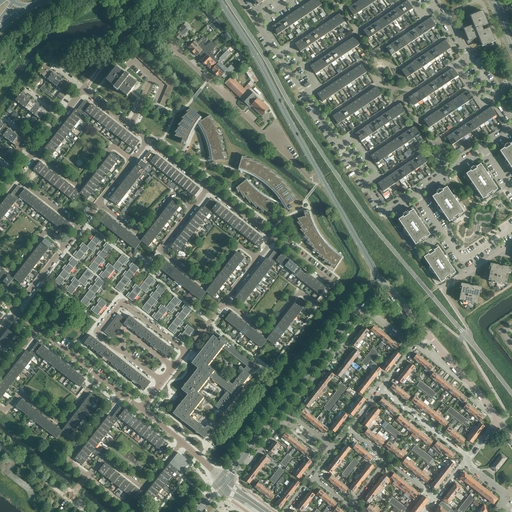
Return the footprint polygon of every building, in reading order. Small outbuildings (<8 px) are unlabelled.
[(317,8),(312,0),(308,3),(313,11),(317,8)] [(366,8),(360,0),(356,3),(362,11),(366,8)] [(413,9),(407,1),(403,4),(409,12),(413,9)] [(313,11),(308,3),(304,5),(310,13),(313,11)] [(362,11),(356,3),(352,5),(358,13),(362,11)] [(409,12),(403,4),(399,6),(405,14),(409,12)] [(310,13),(304,5),(300,8),(306,16),(310,13)] [(358,13),(352,5),(346,9),(348,12),(350,11),(354,16),(358,13)] [(405,14),(399,6),(395,9),(401,17),(405,14)] [(306,16),(300,8),(296,11),(302,19),(306,16)] [(401,17),(395,9),(391,12),(397,20),(401,17)] [(302,19),(296,11),(292,13),(298,21),(302,19)] [(494,40),(489,28),(487,24),(488,24),(484,15),(482,11),(470,16),(473,25),(467,27),(467,28),(463,29),(468,41),(472,39),(472,40),(478,37),(482,45),(485,44),(485,45),(491,43),(491,42),(494,40)] [(397,20),(391,12),(387,14),(393,22),(397,20)] [(298,21),(292,13),(288,16),(294,24),(298,21)] [(344,22),(341,17),(343,16),(341,13),(335,17),(340,25),(344,22)] [(393,22),(387,14),(383,17),(389,25),(393,22)] [(294,24),(288,16),(284,19),(290,27),(294,24)] [(340,25),(335,17),(331,20),(336,28),(340,25)] [(389,25),(383,17),(379,20),(385,28),(389,25)] [(438,25),(434,20),(432,17),(426,21),(431,29),(438,25)] [(214,30),(221,24),(217,18),(215,20),(209,25),(214,30)] [(290,27),(284,19),(280,21),(286,29),(290,27)] [(336,28),(331,20),(327,22),(332,30),(336,28)] [(385,28),(379,20),(375,22),(381,30),(385,28)] [(286,29),(280,21),(276,24),(282,32),(286,29)] [(431,29),(426,21),(422,23),(427,31),(431,29)] [(332,30),(327,22),(323,25),(328,33),(332,30)] [(381,30),(375,22),(371,25),(377,33),(381,30)] [(427,31),(422,23),(418,26),(423,34),(427,31)] [(282,32),(276,24),(270,28),(272,31),(274,30),(278,35),(282,32)] [(328,33),(323,25),(319,28),(324,36),(328,33)] [(377,33),(371,25),(367,28),(373,36),(377,33)] [(179,40),(189,30),(186,28),(183,26),(174,35),(179,40)] [(423,34),(418,26),(414,29),(419,37),(423,34)] [(324,36),(319,28),(315,31),(320,38),(324,36)] [(373,36),(367,28),(361,32),(363,35),(365,33),(369,38),(373,36)] [(419,37),(414,29),(410,32),(416,39),(419,37)] [(320,38),(315,31),(311,33),(316,41),(320,38)] [(416,39),(410,32),(406,34),(412,42),(416,39)] [(316,41),(311,33),(307,36),(312,44),(316,41)] [(412,42),(406,34),(402,37),(408,45),(412,42)] [(359,45),(356,40),(358,38),(356,35),(350,40),(355,47),(359,45)] [(312,44),(307,36),(303,39),(308,46),(312,44)] [(408,45),(402,37),(398,40),(404,47),(408,45)] [(192,52),(203,41),(201,39),(196,44),(194,42),(188,48),(192,52)] [(308,46),(303,39),(299,41),(304,49),(308,46)] [(451,48),(447,43),(449,42),(447,39),(441,43),(447,51),(451,48)] [(355,47),(350,40),(346,42),(351,50),(355,47)] [(404,47),(398,40),(394,42),(400,50),(404,47)] [(202,50),(200,48),(205,43),(203,41),(192,52),(197,56),(202,50)] [(304,49),(299,41),(295,44),(300,52),(304,49)] [(351,50),(346,42),(342,45),(347,53),(351,50)] [(400,50),(394,42),(390,45),(396,53),(400,50)] [(447,51),(441,43),(437,46),(443,54),(447,51)] [(203,58),(214,47),(210,44),(200,54),(203,58)] [(347,53),(342,45),(338,48),(343,55),(347,53)] [(396,53),(390,45),(386,48),(391,56),(396,53)] [(443,54),(437,46),(433,49),(439,56),(443,54)] [(343,55),(338,48),(334,50),(339,58),(343,55)] [(439,56),(433,49),(429,51),(435,59),(439,56)] [(339,58),(334,50),(330,53),(335,61),(339,58)] [(435,59),(429,51),(425,54),(431,62),(435,59)] [(244,88),(232,77),(225,84),(240,98),(240,97),(241,98),(249,90),(258,81),(246,60),(245,60),(240,52),(236,55),(233,56),(235,59),(237,58),(251,81),(244,88)] [(335,61),(330,53),(326,56),(331,64),(335,61)] [(206,65),(212,59),(209,57),(211,56),(209,54),(202,61),(203,62),(203,63),(204,65),(205,64),(206,65)] [(431,62),(425,54),(421,57),(427,65),(431,62)] [(331,64),(326,56),(322,58),(327,66),(331,64)] [(427,65),(421,57),(417,59),(423,67),(427,65)] [(327,66),(322,58),(318,61),(324,69),(327,66)] [(210,69),(216,63),(212,59),(206,65),(210,69)] [(423,67),(417,59),(413,62),(419,70),(423,67)] [(324,69),(318,61),(314,64),(320,72),(324,69)] [(419,70),(413,62),(409,65),(415,73),(419,70)] [(49,68),(45,65),(47,64),(45,63),(44,64),(38,72),(40,74),(41,75),(41,74),(43,75),(49,68)] [(216,74),(221,69),(223,67),(221,65),(220,67),(217,64),(211,70),(216,74)] [(320,72),(314,64),(310,66),(315,74),(320,72)] [(367,72),(361,64),(357,67),(363,75),(367,72)] [(415,73),(409,65),(405,67),(411,75),(415,73)] [(47,79),(53,72),(53,71),(50,69),(51,68),(50,66),(49,68),(43,75),(45,77),(45,78),(46,78),(47,79)] [(230,74),(228,72),(230,71),(224,66),(223,67),(221,69),(216,74),(220,79),(221,77),(224,80),(230,74)] [(137,83),(135,81),(129,77),(130,76),(125,73),(125,74),(116,67),(106,80),(113,85),(113,86),(114,87),(114,88),(118,91),(119,90),(127,96),(137,83)] [(363,75),(357,67),(353,70),(359,78),(363,75)] [(411,75),(405,67),(401,70),(407,78),(411,75)] [(458,76),(453,68),(449,71),(454,79),(458,76)] [(52,83),(58,75),(55,73),(56,71),(54,70),(53,71),(53,72),(47,79),(50,81),(49,81),(50,82),(51,82),(52,83)] [(359,78),(353,70),(349,72),(355,80),(359,78)] [(454,79),(449,71),(445,73),(450,81),(454,79)] [(355,80),(349,72),(345,75),(351,83),(355,80)] [(450,81),(445,73),(441,76),(446,84),(450,81)] [(57,87),(63,79),(60,76),(61,75),(59,74),(58,75),(52,83),(54,85),(55,86),(55,85),(57,87)] [(351,83),(345,75),(341,78),(347,86),(351,83)] [(446,84),(441,76),(437,79),(442,87),(446,84)] [(65,87),(68,83),(65,80),(66,79),(64,77),(63,79),(57,87),(59,88),(59,89),(60,89),(62,90),(63,89),(65,87)] [(347,86),(341,78),(337,81),(343,88),(347,86)] [(442,87),(437,79),(433,82),(438,89),(442,87)] [(343,88),(337,81),(333,83),(339,91),(343,88)] [(438,89),(433,82),(429,84),(434,92),(438,89)] [(339,91),(333,83),(329,86),(335,94),(339,91)] [(434,92),(429,84),(425,87),(430,95),(434,92)] [(335,94),(329,86),(326,89),(331,97),(335,94)] [(382,95),(377,87),(372,89),(378,97),(382,95)] [(430,95),(425,87),(421,90),(426,97),(430,95)] [(331,97),(326,89),(322,91),(327,99),(331,97)] [(378,97),(372,89),(368,92),(374,100),(378,97)] [(269,109),(249,90),(241,98),(241,99),(250,108),(251,106),(262,116),(269,109)] [(426,97),(421,90),(417,92),(422,100),(426,97)] [(473,98),(468,90),(464,93),(469,101),(473,98)] [(21,104),(27,96),(26,96),(23,94),(25,92),(23,91),(22,92),(16,100),(18,102),(19,103),(21,104)] [(327,99),(322,91),(315,95),(317,98),(319,97),(323,102),(327,99)] [(374,100),(368,92),(364,95),(370,103),(374,100)] [(422,100),(417,92),(413,95),(418,103),(422,100)] [(469,101),(464,93),(460,96),(465,104),(469,101)] [(25,108),(31,100),(28,97),(29,96),(28,95),(26,96),(27,96),(21,104),(23,106),(23,107),(24,106),(25,108)] [(370,103),(364,95),(360,98),(366,105),(370,103)] [(418,103),(413,95),(407,99),(409,102),(411,101),(414,106),(418,103)] [(465,104),(460,96),(456,99),(461,106),(465,104)] [(30,111),(36,104),(36,103),(33,101),(34,100),(32,98),(31,100),(25,108),(28,109),(27,110),(28,110),(30,111)] [(366,105),(360,98),(357,100),(362,108),(366,105)] [(461,106),(456,99),(452,101),(457,109),(461,106)] [(362,108),(357,100),(353,103),(358,111),(362,108)] [(457,109),(452,101),(448,104),(453,112),(457,109)] [(35,115),(41,107),(38,105),(39,103),(37,102),(36,103),(36,104),(30,111),(32,113),(32,114),(33,114),(35,115)] [(358,111),(353,103),(349,106),(354,113),(358,111)] [(405,112),(401,107),(403,106),(401,103),(395,107),(401,115),(405,112)] [(90,114),(95,107),(91,104),(90,105),(88,108),(87,110),(86,111),(90,114)] [(453,112),(448,104),(444,107),(449,114),(453,112)] [(40,119),(41,117),(42,115),(46,111),(42,109),(43,107),(42,106),(41,107),(35,115),(37,117),(38,118),(38,117),(40,119)] [(354,113),(349,106),(345,108),(350,116),(354,113)] [(496,115),(493,111),(495,109),(493,106),(486,110),(492,118),(496,115)] [(94,118),(99,110),(95,107),(90,114),(94,118)] [(401,115),(395,107),(391,109),(397,117),(401,115)] [(449,114),(444,107),(440,109),(445,117),(449,114)] [(350,116),(345,108),(341,111),(346,119),(350,116)] [(83,115),(78,111),(76,109),(73,113),(80,119),(83,115)] [(397,117),(391,109),(387,112),(393,120),(397,117)] [(445,117),(440,109),(436,112),(441,120),(445,117)] [(98,121),(103,113),(99,110),(94,118),(98,121)] [(191,130),(194,126),(195,124),(198,120),(199,119),(201,116),(200,116),(192,110),(186,115),(185,115),(187,116),(181,121),(181,122),(183,123),(178,128),(178,129),(180,130),(175,136),(183,139),(181,144),(185,145),(188,138),(189,136),(191,132),(191,130)] [(492,118),(486,110),(482,113),(488,121),(492,118)] [(346,119),(341,111),(337,114),(342,122),(346,119)] [(393,120),(387,112),(383,115),(389,123),(393,120)] [(441,120),(436,112),(432,115),(437,123),(441,120)] [(80,119),(73,113),(70,117),(77,123),(80,119)] [(102,124),(107,116),(103,113),(98,121),(102,124)] [(488,121),(482,113),(478,116),(484,124),(488,121)] [(342,122),(337,114),(330,118),(333,121),(334,119),(338,124),(342,122)] [(389,123),(383,115),(379,117),(385,125),(389,123)] [(437,123),(432,115),(428,117),(433,125),(437,123)] [(106,127),(111,120),(107,116),(102,124),(106,127)] [(484,124),(478,116),(475,118),(480,126),(484,124)] [(77,123),(70,117),(67,121),(74,127),(77,123)] [(222,144),(218,138),(220,137),(220,136),(216,130),(218,130),(217,129),(212,124),(214,122),(208,117),(201,121),(199,123),(200,125),(201,127),(204,131),(205,132),(207,137),(207,139),(209,143),(209,145),(210,150),(211,152),(211,157),(212,158),(212,161),(225,160),(222,153),(224,152),(220,145),(223,144),(222,144)] [(385,125),(379,117),(375,120),(381,128),(385,125)] [(433,125),(428,117),(422,121),(424,124),(426,123),(429,128),(433,125)] [(480,126),(475,118),(471,121),(476,129),(480,126)] [(109,130),(115,123),(111,120),(106,127),(109,130)] [(381,128),(375,120),(371,123),(377,131),(381,128)] [(74,127),(67,121),(63,125),(71,131),(74,127)] [(476,129),(471,121),(467,124),(472,132),(476,129)] [(3,136),(9,128),(6,126),(7,124),(5,123),(4,124),(0,130),(0,133),(1,134),(1,135),(2,135),(3,136)] [(113,133),(119,126),(115,123),(109,130),(113,133)] [(377,131),(371,123),(367,125),(373,133),(374,135),(378,133),(377,131)] [(472,132),(467,124),(463,126),(468,134),(472,132)] [(71,131),(63,125),(60,129),(68,135),(71,131)] [(373,133),(367,125),(363,128),(369,136),(373,133)] [(420,134),(416,129),(418,128),(416,125),(410,129),(416,137),(420,134)] [(117,136),(123,129),(119,126),(113,133),(117,136)] [(468,134),(463,126),(459,129),(464,137),(468,134)] [(8,140),(14,132),(11,129),(12,128),(10,127),(9,128),(3,136),(6,138),(5,138),(6,139),(6,138),(8,140)] [(369,136),(363,128),(359,131),(365,139),(369,136)] [(68,135),(60,129),(57,133),(65,139),(68,135)] [(121,139),(127,132),(123,129),(117,136),(121,139)] [(416,137),(410,129),(406,132),(412,140),(416,137)] [(464,137),(459,129),(455,132),(460,140),(464,137)] [(13,143),(19,136),(18,136),(15,133),(17,132),(15,130),(14,132),(8,140),(10,142),(11,143),(11,142),(13,143)] [(365,139),(359,131),(355,134),(361,142),(365,139)] [(125,142),(131,135),(127,132),(121,139),(125,142)] [(412,140),(406,132),(402,134),(408,142),(412,140)] [(460,140),(455,132),(451,134),(456,142),(458,144),(461,142),(460,140)] [(65,139),(57,133),(54,137),(61,143),(65,139)] [(17,147),(18,146),(20,143),(23,139),(20,137),(21,135),(20,134),(18,136),(19,136),(13,143),(15,145),(15,146),(16,146),(17,147)] [(408,142),(402,134),(398,137),(404,145),(408,142)] [(456,142),(451,134),(447,137),(452,145),(456,142)] [(129,145),(135,138),(131,135),(125,142),(129,145)] [(61,143),(54,137),(51,141),(58,147),(61,143)] [(404,145),(398,137),(394,140),(400,148),(404,145)] [(133,149),(139,141),(135,138),(129,145),(133,149)] [(400,148),(394,140),(390,142),(396,150),(400,148)] [(58,147),(51,141),(48,145),(55,151),(58,147)] [(396,150),(390,142),(386,145),(392,153),(396,150)] [(511,160),(511,142),(508,145),(507,143),(504,145),(506,147),(500,151),(508,164),(511,160)] [(55,151),(48,145),(45,149),(52,155),(55,151)] [(392,153),(386,145),(382,148),(388,156),(392,153)] [(14,155),(2,148),(0,152),(12,158),(14,155)] [(388,156),(382,148),(378,151),(384,158),(388,156)] [(384,158),(378,151),(375,153),(380,161),(384,158)] [(119,159),(111,153),(108,157),(115,163),(119,159)] [(380,161),(375,153),(370,156),(376,164),(380,161)] [(427,162),(422,154),(418,157),(423,165),(427,162)] [(155,165),(160,158),(156,155),(155,156),(153,158),(152,161),(151,162),(155,165)] [(115,163),(108,157),(105,161),(112,167),(115,163)] [(423,165),(418,157),(414,159),(419,167),(423,165)] [(159,168),(164,161),(160,158),(155,165),(159,168)] [(296,199),(291,194),(293,192),(292,192),(286,188),(288,186),(281,182),(283,180),(282,180),(275,176),(277,175),(276,174),(276,175),(269,172),(271,170),(270,170),(263,167),(264,166),(264,165),(256,164),(257,162),(249,161),(250,159),(249,159),(241,158),(238,169),(242,170),(248,172),(254,175),(260,178),(265,182),(271,187),(275,192),(279,196),(280,198),(283,202),(284,203),(288,210),(292,208),(289,203),(297,199),(296,199)] [(419,167),(414,159),(410,162),(415,170),(419,167)] [(148,166),(142,161),(141,160),(138,164),(145,170),(148,166)] [(39,173),(45,166),(44,166),(42,164),(42,163),(40,161),(40,162),(39,162),(34,169),(39,173)] [(112,167),(105,161),(102,165),(109,171),(112,167)] [(162,171),(168,164),(164,161),(159,168),(162,171)] [(415,170),(410,162),(406,165),(411,173),(415,170)] [(145,170),(138,164),(134,168),(142,174),(145,170)] [(166,175),(172,167),(168,164),(162,171),(166,175)] [(489,176),(487,174),(480,164),(474,168),(473,166),(471,168),(472,170),(466,174),(474,186),(489,176)] [(50,170),(49,170),(46,168),(47,167),(45,165),(44,166),(45,166),(39,173),(44,177),(50,170)] [(109,171),(102,165),(99,169),(106,175),(109,171)] [(411,173),(406,165),(402,167),(407,175),(411,173)] [(170,178),(176,170),(172,167),(166,175),(170,178)] [(407,175),(402,167),(398,170),(403,178),(407,175)] [(142,174),(134,168),(131,172),(139,178),(142,174)] [(49,181),(55,174),(54,174),(51,172),(52,171),(50,169),(49,170),(50,170),(44,177),(49,181)] [(106,175),(99,169),(96,173),(103,179),(106,175)] [(174,181),(180,173),(176,170),(170,178),(174,181)] [(403,178),(398,170),(394,173),(399,181),(403,178)] [(139,178),(131,172),(128,176),(136,182),(139,178)] [(60,178),(59,178),(56,176),(57,175),(55,173),(54,174),(55,174),(49,181),(54,185),(60,178)] [(103,179),(96,173),(93,177),(100,183),(103,179)] [(178,184),(184,176),(180,173),(174,181),(178,184)] [(399,181),(394,173),(390,175),(395,183),(399,181)] [(395,183),(390,175),(386,178),(391,186),(395,183)] [(136,182),(128,176),(125,180),(133,186),(136,182)] [(182,187),(188,180),(184,176),(178,184),(182,187)] [(498,189),(491,179),(489,176),(474,186),(483,199),(489,195),(490,197),(493,195),(492,193),(498,189)] [(59,189),(65,182),(64,182),(61,180),(62,179),(60,177),(59,178),(60,178),(54,185),(59,189)] [(100,183),(93,177),(90,181),(97,187),(100,183)] [(391,186),(386,178),(382,181),(387,189),(391,186)] [(133,186),(125,180),(122,184),(129,189),(133,186)] [(186,190),(192,183),(188,180),(182,187),(186,190)] [(269,199),(263,195),(259,192),(258,191),(254,188),(252,187),(249,183),(248,182),(246,180),(238,187),(241,194),(241,195),(243,193),(247,199),(247,200),(249,198),(253,204),(253,205),(255,203),(260,209),(261,207),(267,212),(267,213),(272,201),(273,201),(269,199)] [(70,186),(69,186),(66,184),(67,183),(65,181),(64,182),(65,182),(59,189),(64,193),(70,186)] [(97,187),(90,181),(87,185),(94,191),(97,187)] [(387,189),(382,181),(376,185),(378,188),(380,187),(383,191),(387,189)] [(190,193),(196,186),(192,183),(186,190),(190,193)] [(129,189),(122,184),(119,188),(126,193),(129,189)] [(69,197),(75,190),(74,190),(71,188),(72,187),(70,185),(69,186),(70,186),(64,193),(69,197)] [(94,191),(87,185),(83,189),(91,195),(94,191)] [(194,196),(200,189),(196,186),(190,193),(194,196)] [(455,199),(452,195),(447,187),(441,191),(439,189),(437,191),(438,192),(432,197),(440,209),(455,199)] [(126,193),(119,188),(116,192),(123,197),(126,193)] [(23,199),(29,192),(25,189),(24,190),(22,193),(20,195),(19,196),(23,199)] [(74,201),(81,193),(88,199),(91,195),(83,189),(79,194),(76,192),(77,191),(75,189),(74,190),(75,190),(69,197),(74,201)] [(27,203),(33,195),(29,192),(23,199),(27,203)] [(123,197),(116,192),(113,196),(120,201),(123,197)] [(16,200),(11,196),(9,194),(6,198),(14,204),(17,200),(16,200)] [(31,206),(37,198),(33,195),(27,203),(31,206)] [(120,201),(113,196),(110,200),(117,205),(120,201)] [(14,204),(6,198),(3,202),(10,208),(14,204)] [(35,209),(41,201),(37,198),(31,206),(35,209)] [(464,212),(458,203),(455,199),(440,209),(449,222),(455,218),(456,220),(459,218),(458,216),(464,212)] [(39,212),(45,205),(41,201),(35,209),(39,212)] [(180,207),(172,201),(169,205),(176,211),(180,207)] [(10,208),(3,202),(0,206),(7,212),(10,208)] [(216,213),(221,206),(217,202),(216,204),(214,206),(212,208),(211,210),(216,213)] [(43,215),(49,208),(45,205),(39,212),(43,215)] [(176,211),(169,205),(166,209),(173,215),(176,211)] [(219,216),(225,209),(221,206),(216,213),(219,216)] [(47,218),(53,211),(49,208),(43,215),(47,218)] [(209,213),(203,209),(202,208),(198,212),(206,217),(209,213)] [(173,215),(166,209),(163,213),(170,219),(173,215)] [(223,219),(229,212),(225,209),(219,216),(223,219)] [(421,222),(419,219),(413,209),(407,214),(406,212),(403,214),(404,215),(398,219),(407,232),(421,222)] [(323,241),(320,237),(319,235),(317,231),(316,230),(313,225),(313,224),(311,219),(310,217),(308,210),(303,211),(305,216),(297,219),(302,225),(300,226),(305,232),(303,233),(303,234),(309,239),(307,240),(313,245),(311,247),(312,247),(318,251),(316,253),(317,253),(323,257),(322,258),(322,259),(329,262),(328,264),(336,266),(342,258),(339,256),(338,255),(334,252),(333,251),(329,247),(328,246),(324,242),(323,241)] [(51,221),(56,214),(53,211),(47,218),(51,221)] [(206,217),(198,212),(195,216),(203,221),(206,217)] [(227,222),(233,215),(229,212),(223,219),(227,222)] [(111,218),(110,218),(107,216),(108,215),(106,213),(105,214),(100,221),(105,225),(111,218)] [(170,219),(163,213),(160,217),(167,223),(170,219)] [(55,224),(60,217),(56,214),(51,221),(55,224)] [(231,225),(237,218),(233,215),(227,222),(231,225)] [(203,221),(195,216),(192,220),(200,225),(203,221)] [(59,227),(64,220),(60,217),(55,224),(59,227)] [(110,229),(115,222),(112,220),(113,218),(111,217),(110,218),(111,218),(105,225),(110,229)] [(167,223),(160,217),(157,221),(164,227),(167,223)] [(235,228),(241,221),(237,218),(231,225),(235,228)] [(63,230),(68,223),(64,220),(59,227),(63,230)] [(200,225),(192,220),(189,224),(196,229),(200,225)] [(115,233),(120,226),(117,223),(118,222),(116,221),(115,222),(110,229),(115,233)] [(164,227),(157,221),(154,225),(161,231),(164,227)] [(239,231),(245,224),(241,221),(235,228),(239,231)] [(430,235),(423,225),(421,222),(407,232),(415,245),(421,241),(422,242),(425,241),(424,239),(430,235)] [(67,234),(72,226),(68,223),(63,230),(67,234)] [(196,229),(189,224),(186,227),(193,233),(196,229)] [(243,234),(249,227),(245,224),(239,231),(243,234)] [(125,230),(122,227),(123,226),(121,225),(120,226),(115,233),(120,237),(125,230)] [(161,231),(154,225),(151,229),(158,234),(161,231)] [(193,233),(186,227),(183,231),(190,237),(193,233)] [(247,238),(253,230),(249,227),(243,234),(247,238)] [(130,234),(127,231),(128,230),(126,229),(125,230),(120,237),(125,241),(130,234)] [(158,234),(151,229),(147,233),(155,238),(158,234)] [(251,241),(257,233),(253,230),(247,238),(251,241)] [(190,237),(183,231),(180,235),(187,241),(190,237)] [(135,238),(132,235),(133,234),(131,233),(130,234),(125,241),(130,245),(135,238)] [(155,238),(147,233),(144,237),(152,242),(155,238)] [(255,244),(261,236),(257,233),(251,241),(255,244)] [(103,240),(96,235),(91,241),(97,245),(99,243),(100,244),(103,240)] [(187,241),(180,235),(177,239),(184,245),(187,241)] [(259,247),(265,240),(261,236),(255,244),(259,247)] [(135,249),(141,241),(148,246),(152,242),(144,237),(140,242),(137,239),(138,238),(136,237),(135,238),(130,245),(135,249)] [(52,244),(45,238),(42,242),(49,248),(52,244)] [(184,245),(177,239),(174,243),(181,249),(184,245)] [(95,247),(97,245),(91,241),(87,246),(89,248),(94,252),(97,248),(95,247)] [(49,248),(42,242),(39,246),(46,252),(49,248)] [(85,254),(89,248),(87,246),(82,243),(80,246),(81,248),(79,250),(85,254)] [(108,254),(113,248),(106,243),(103,246),(105,247),(103,250),(108,254)] [(181,249),(174,243),(171,247),(178,253),(181,249)] [(46,252),(39,246),(35,250),(43,256),(46,252)] [(447,260),(445,257),(438,247),(432,251),(431,249),(428,251),(430,253),(424,257),(432,270),(447,260)] [(43,256),(35,250),(32,254),(40,260),(43,256)] [(80,260),(85,254),(79,250),(78,252),(76,251),(73,255),(80,260)] [(104,260),(104,259),(108,254),(103,250),(101,252),(100,251),(97,254),(98,255),(104,260)] [(244,257),(237,252),(234,256),(241,262),(244,257)] [(280,264),(286,256),(282,253),(281,254),(279,257),(277,259),(276,260),(280,264)] [(40,260),(32,254),(29,258),(34,262),(36,264),(40,260)] [(105,261),(104,259),(104,260),(98,255),(94,261),(99,265),(101,263),(102,264),(105,261)] [(129,260),(122,255),(117,261),(123,265),(125,263),(126,264),(129,260)] [(241,262),(234,256),(231,260),(238,265),(241,262)] [(284,267),(290,259),(286,256),(280,264),(284,267)] [(74,268),(78,262),(72,257),(69,260),(70,262),(69,264),(74,268)] [(36,264),(34,262),(29,258),(26,262),(33,268),(36,264)] [(274,264),(268,259),(266,258),(263,262),(271,268),(274,264)] [(288,270),(294,262),(290,259),(284,267),(288,270)] [(170,265),(167,262),(168,261),(166,260),(165,261),(160,268),(165,272),(170,265)] [(238,265),(231,260),(228,264),(235,269),(238,265)] [(455,272),(449,263),(447,260),(432,270),(441,282),(447,278),(448,280),(451,278),(449,276),(455,272)] [(97,268),(99,265),(94,261),(89,267),(96,273),(99,269),(97,268)] [(121,267),(123,265),(117,261),(113,267),(115,269),(120,272),(122,269),(121,267)] [(33,268),(26,262),(23,266),(30,272),(33,268)] [(271,268),(263,262),(260,266),(268,272),(271,268)] [(292,273),(298,266),(294,262),(288,270),(292,273)] [(111,274),(115,269),(113,267),(108,263),(106,267),(107,268),(105,270),(111,274)] [(134,274),(139,268),(132,263),(129,266),(131,268),(129,270),(134,274)] [(506,284),(509,272),(510,273),(511,267),(490,263),(489,269),(490,269),(488,280),(494,281),(494,282),(500,284),(500,282),(506,284)] [(69,274),(74,268),(69,264),(67,266),(65,265),(62,269),(64,270),(69,274)] [(170,276),(175,269),(172,266),(173,265),(171,264),(170,265),(165,272),(170,276)] [(235,269),(228,264),(225,268),(232,273),(235,269)] [(30,272),(23,266),(20,270),(27,276),(30,272)] [(268,272),(260,266),(257,270),(264,276),(268,272)] [(296,276),(302,269),(298,266),(292,273),(296,276)] [(175,280),(180,273),(177,270),(178,269),(176,268),(175,269),(170,276),(175,280)] [(232,273),(225,268),(222,272),(229,277),(232,273)] [(94,275),(88,269),(83,275),(88,279),(90,277),(92,278),(94,275)] [(300,279),(306,272),(302,269),(296,276),(300,279)] [(0,280),(2,282),(8,275),(5,273),(6,271),(4,270),(3,271),(0,275),(0,280)] [(27,276),(20,270),(17,274),(24,280),(27,276)] [(71,275),(69,274),(64,270),(59,275),(65,280),(66,277),(68,279),(71,275)] [(106,280),(110,275),(111,274),(105,270),(104,273),(102,271),(99,275),(106,280)] [(130,280),(134,274),(129,270),(127,272),(126,271),(123,275),(124,276),(130,280)] [(264,276),(257,270),(254,274),(261,280),(264,276)] [(185,277),(182,274),(183,273),(181,272),(180,273),(175,280),(180,284),(185,277)] [(229,277),(222,272),(218,276),(226,281),(229,277)] [(304,282),(310,275),(306,272),(300,279),(304,282)] [(8,286),(13,279),(10,276),(11,275),(9,274),(8,275),(2,282),(8,286)] [(24,280),(17,274),(14,278),(21,284),(24,280)] [(261,280),(254,274),(251,278),(258,284),(261,280)] [(63,282),(65,280),(59,275),(55,281),(62,287),(64,283),(63,282)] [(86,282),(88,279),(83,275),(78,281),(81,283),(85,286),(88,283),(86,282)] [(185,288),(190,281),(190,280),(187,278),(188,277),(186,275),(185,277),(180,284),(185,288)] [(308,285),(314,278),(310,275),(304,282),(308,285)] [(131,281),(130,280),(124,276),(120,282),(125,286),(127,284),(129,285),(131,281)] [(156,281),(149,276),(144,282),(149,286),(151,284),(153,285),(156,281)] [(226,281),(218,276),(215,279),(223,285),(226,281)] [(76,289),(81,283),(78,281),(74,277),(71,281),(73,282),(71,284),(76,289)] [(100,288),(104,282),(98,277),(95,281),(96,282),(94,284),(100,288)] [(258,284),(251,278),(248,282),(255,288),(258,284)] [(312,288),(318,281),(314,278),(308,285),(312,288)] [(195,284),(192,282),(193,281),(191,279),(190,280),(190,281),(185,288),(190,292),(195,284)] [(223,285),(215,279),(212,283),(220,289),(223,285)] [(316,291),(321,284),(318,281),(312,288),(316,291)] [(123,288),(125,286),(120,282),(115,288),(122,293),(125,289),(123,288)] [(148,288),(149,286),(144,282),(140,288),(142,290),(146,293),(149,290),(148,288)] [(255,288),(248,282),(245,286),(252,292),(255,288)] [(200,288),(197,286),(198,285),(196,283),(195,284),(190,292),(195,296),(200,288)] [(220,289),(212,283),(209,287),(217,293),(220,289)] [(477,303),(479,292),(481,292),(482,287),(461,283),(460,288),(461,289),(459,300),(465,301),(465,302),(471,303),(471,302),(477,303)] [(71,295),(76,289),(71,284),(69,287),(67,286),(65,289),(71,295)] [(95,294),(100,289),(100,288),(94,284),(93,287),(91,285),(88,289),(90,290),(95,294)] [(137,295),(142,290),(140,288),(135,284),(132,288),(134,289),(132,291),(137,295)] [(161,295),(166,289),(159,284),(156,287),(158,289),(156,291),(161,295)] [(320,295),(326,287),(321,284),(316,291),(320,295)] [(252,292),(245,286),(242,290),(249,296),(252,292)] [(200,300),(206,292),(202,290),(203,289),(201,287),(200,288),(195,296),(200,300)] [(217,293),(209,287),(206,291),(213,297),(217,293)] [(97,295),(96,295),(95,294),(90,290),(85,296),(91,300),(92,298),(94,299),(97,295)] [(249,296),(242,290),(239,294),(246,300),(249,296)] [(133,301),(137,296),(137,295),(132,291),(130,294),(129,292),(126,296),(133,301)] [(157,301),(161,295),(156,291),(154,293),(152,292),(150,296),(151,297),(156,301),(157,301)] [(246,300),(239,294),(235,298),(243,304),(246,300)] [(89,302),(91,300),(85,296),(81,302),(87,307),(90,303),(89,302)] [(182,302),(180,300),(175,296),(170,302),(175,306),(177,304),(179,305),(182,302)] [(158,302),(157,301),(156,301),(151,297),(147,303),(152,307),(154,304),(155,306),(158,302)] [(102,309),(107,303),(100,298),(97,301),(99,303),(97,305),(102,309)] [(305,305),(298,299),(295,303),(302,309),(305,305)] [(173,309),(175,306),(170,302),(166,308),(168,310),(172,313),(175,310),(173,309)] [(150,309),(152,307),(147,303),(142,308),(149,314),(152,310),(150,309)] [(302,309),(295,303),(292,307),(299,313),(302,309)] [(163,316),(168,310),(166,308),(161,304),(158,308),(160,309),(158,311),(163,316)] [(187,315),(192,310),(185,304),(182,308),(183,309),(182,311),(187,315)] [(98,315),(102,309),(97,305),(95,307),(94,306),(91,310),(98,315)] [(299,313),(292,307),(289,311),(296,317),(299,313)] [(159,322),(163,316),(158,311),(156,314),(155,313),(152,316),(159,322)] [(182,321),(187,316),(187,315),(182,311),(180,314),(178,312),(175,316),(177,317),(182,321)] [(236,316),(233,314),(234,313),(232,311),(231,312),(226,319),(231,323),(236,316)] [(296,317),(289,311),(286,315),(293,321),(296,317)] [(241,320),(238,318),(239,317),(237,315),(236,316),(231,323),(236,327),(241,320)] [(293,321),(286,315),(282,319),(290,325),(293,321)] [(145,327),(139,323),(130,316),(126,320),(124,324),(138,335),(145,327)] [(184,322),(182,321),(177,317),(172,323),(178,327),(180,325),(181,326),(184,322)] [(120,328),(123,324),(123,323),(122,322),(121,321),(119,320),(117,319),(116,318),(112,322),(116,325),(115,327),(118,330),(119,330),(120,328)] [(241,331),(246,324),(243,322),(244,321),(242,319),(241,320),(236,327),(241,331)] [(290,325),(282,319),(279,323),(287,329),(290,325)] [(118,330),(115,327),(116,325),(112,322),(111,324),(107,329),(109,330),(111,332),(113,333),(115,335),(115,334),(118,330)] [(176,329),(178,327),(172,323),(168,329),(175,334),(177,331),(176,329)] [(251,328),(248,326),(249,325),(247,323),(246,324),(241,331),(246,335),(251,328)] [(287,329),(279,323),(276,327),(284,333),(287,329)] [(189,336),(194,330),(187,325),(184,328),(186,330),(184,332),(189,336)] [(374,334),(378,329),(374,325),(370,331),(374,334)] [(160,339),(154,334),(145,327),(138,335),(154,347),(160,339)] [(251,339),(256,332),(253,330),(254,329),(252,327),(251,328),(246,335),(251,339)] [(284,333),(276,327),(273,331),(280,337),(284,333)] [(366,335),(369,331),(364,327),(361,331),(366,335)] [(379,337),(383,332),(378,329),(374,334),(379,337)] [(15,335),(8,330),(5,334),(12,339),(15,335)] [(261,336),(258,334),(259,332),(257,331),(256,332),(251,339),(256,343),(261,336)] [(280,337),(273,331),(270,335),(277,341),(280,337)] [(362,339),(366,335),(361,331),(357,335),(362,339)] [(207,426),(205,428),(190,415),(204,397),(197,392),(209,377),(227,391),(215,406),(224,413),(260,367),(216,332),(197,356),(195,355),(192,359),(193,361),(191,363),(198,368),(181,389),(185,392),(188,394),(173,413),(205,438),(210,431),(209,431),(211,429),(207,426)] [(185,342),(189,336),(184,332),(182,334),(181,333),(178,337),(185,342)] [(383,340),(387,335),(383,332),(379,337),(383,340)] [(12,339),(5,334),(2,338),(9,343),(12,339)] [(106,347),(91,335),(84,343),(85,343),(84,344),(87,346),(88,346),(90,348),(96,352),(96,353),(99,355),(106,347)] [(261,347),(266,340),(263,337),(264,336),(262,335),(261,336),(256,343),(261,347)] [(277,341),(270,335),(267,339),(274,345),(277,341)] [(359,343),(362,339),(357,335),(354,339),(359,343)] [(387,343),(391,338),(387,335),(383,340),(387,343)] [(9,343),(2,338),(0,339),(0,342),(6,347),(9,343)] [(391,347),(395,342),(391,338),(387,343),(391,347)] [(175,351),(165,343),(160,339),(154,347),(169,359),(175,351)] [(356,347),(359,343),(354,339),(351,343),(356,347)] [(36,353),(42,345),(42,344),(38,341),(35,344),(34,345),(32,347),(33,348),(29,353),(34,356),(36,353)] [(395,350),(399,345),(395,342),(391,347),(395,350)] [(40,356),(46,348),(42,345),(36,353),(40,356)] [(121,359),(106,347),(99,355),(102,358),(103,357),(104,356),(106,358),(105,359),(109,362),(110,361),(112,363),(111,364),(111,365),(114,367),(121,359)] [(44,359),(50,352),(46,348),(40,356),(44,359)] [(357,357),(360,353),(355,349),(351,353),(357,357)] [(34,356),(29,353),(27,351),(23,355),(31,360),(34,356)] [(394,364),(400,355),(395,351),(389,360),(394,364)] [(48,362),(54,355),(50,352),(44,359),(48,362)] [(353,361),(357,357),(351,353),(348,357),(353,361)] [(417,362),(421,357),(417,354),(413,359),(417,362)] [(31,360),(23,355),(20,359),(28,364),(31,360)] [(52,365),(58,358),(54,355),(48,362),(52,365)] [(350,365),(353,361),(348,357),(345,361),(350,365)] [(421,365),(425,360),(421,357),(417,362),(421,365)] [(56,368),(62,361),(58,358),(52,365),(56,368)] [(28,364),(20,359),(17,362),(24,368),(28,364)] [(136,370),(121,359),(114,367),(117,370),(117,369),(118,369),(118,368),(121,370),(120,371),(124,374),(125,373),(127,375),(126,376),(129,379),(136,370)] [(391,368),(394,364),(389,360),(386,364),(391,368)] [(425,369),(429,363),(425,360),(421,365),(425,369)] [(60,371),(66,364),(62,361),(56,368),(60,371)] [(347,369),(350,365),(345,361),(342,365),(347,369)] [(24,368),(17,362),(14,366),(21,372),(24,368)] [(412,371),(415,367),(410,363),(407,367),(412,371)] [(429,372),(433,367),(429,363),(425,369),(429,372)] [(64,374),(70,367),(66,364),(60,371),(64,374)] [(387,372),(391,368),(386,364),(382,368),(387,372)] [(344,373),(347,369),(342,365),(339,369),(344,373)] [(375,378),(381,370),(381,369),(376,365),(370,374),(375,378)] [(21,372),(14,366),(11,370),(18,376),(21,372)] [(68,377),(74,370),(70,367),(64,374),(68,377)] [(408,375),(412,371),(407,367),(403,371),(408,375)] [(340,377),(344,373),(339,369),(335,373),(340,377)] [(18,376),(11,370),(8,374),(15,380),(18,376)] [(72,380),(78,373),(74,370),(68,377),(72,380)] [(151,382),(136,370),(129,379),(132,381),(133,381),(133,380),(136,382),(135,383),(139,386),(140,385),(142,386),(141,387),(141,388),(144,391),(144,390),(151,382)] [(331,379),(334,375),(329,371),(326,375),(331,379)] [(405,379),(408,375),(403,371),(400,375),(405,379)] [(434,380),(438,375),(434,372),(430,377),(434,380)] [(76,384),(82,376),(78,373),(72,380),(76,384)] [(15,380),(8,374),(5,378),(12,384),(15,380)] [(372,382),(375,378),(370,374),(367,378),(372,382)] [(328,383),(331,379),(326,375),(323,379),(328,383)] [(402,383),(405,379),(400,375),(397,379),(402,383)] [(438,384),(442,378),(438,375),(434,380),(438,384)] [(80,387),(86,379),(82,376),(76,384),(80,387)] [(12,384),(5,378),(2,382),(9,388),(12,384)] [(368,386),(372,382),(367,378),(363,382),(368,386)] [(442,387),(446,382),(442,378),(438,384),(442,387)] [(325,387),(328,383),(323,379),(320,383),(325,387)] [(9,388),(2,382),(0,384),(0,387),(6,392),(9,388)] [(365,390),(368,386),(363,382),(360,386),(365,390)] [(446,390),(450,385),(446,382),(442,387),(446,390)] [(321,391),(325,387),(320,383),(316,387),(321,391)] [(394,392),(398,387),(394,383),(390,388),(394,392)] [(450,393),(454,388),(450,385),(446,390),(450,393)] [(362,394),(365,390),(360,386),(357,390),(362,394)] [(318,396),(321,391),(316,387),(313,392),(318,396)] [(402,390),(398,387),(394,392),(398,395),(402,390)] [(454,396),(459,391),(454,388),(450,393),(454,396)] [(402,398),(406,393),(404,392),(405,390),(403,389),(402,390),(398,395),(402,398)] [(459,400),(463,395),(459,391),(454,396),(459,400)] [(315,400),(318,396),(313,392),(310,396),(315,400)] [(406,401),(410,396),(406,393),(402,398),(406,401)] [(98,400),(96,398),(91,394),(87,398),(95,404),(98,400)] [(363,404),(366,399),(361,395),(357,400),(363,404)] [(415,404),(419,399),(417,398),(417,397),(415,395),(411,401),(415,404)] [(463,403),(467,398),(463,395),(459,400),(463,403)] [(309,408),(315,400),(310,396),(303,404),(309,408)] [(27,403),(24,401),(25,400),(23,398),(22,399),(16,406),(21,410),(27,403)] [(95,404),(87,398),(84,402),(92,408),(95,404)] [(382,406),(387,401),(382,398),(378,403),(382,406)] [(419,408),(423,402),(419,399),(415,404),(419,408)] [(359,408),(363,404),(357,400),(354,404),(359,408)] [(387,410),(391,405),(387,401),(382,406),(387,410)] [(26,414),(32,407),(29,405),(30,404),(28,402),(27,403),(21,410),(26,414)] [(92,408),(84,402),(81,406),(89,412),(92,408)] [(423,411),(427,406),(423,402),(419,408),(423,411)] [(467,411),(471,406),(467,403),(463,408),(467,411)] [(356,412),(359,408),(354,404),(351,408),(356,412)] [(116,421),(119,417),(125,410),(124,410),(125,409),(120,405),(117,409),(116,410),(115,412),(116,412),(112,417),(116,421)] [(391,413),(395,408),(391,405),(387,410),(391,413)] [(31,418),(37,411),(34,409),(35,408),(33,406),(32,407),(26,414),(31,418)] [(89,412),(81,406),(78,410),(85,416),(89,412)] [(427,414),(431,409),(427,406),(423,411),(427,414)] [(471,415),(475,410),(471,406),(467,411),(471,415)] [(377,415),(380,411),(375,407),(372,411),(377,415)] [(353,416),(356,412),(351,408),(348,412),(353,416)] [(395,416),(399,411),(395,408),(391,413),(395,416)] [(312,416),(304,409),(300,414),(308,421),(312,416)] [(432,417),(436,412),(431,409),(427,414),(432,417)] [(42,415),(39,413),(40,412),(38,410),(37,411),(31,418),(36,422),(42,415)] [(85,416),(78,410),(75,414),(82,420),(85,416)] [(123,420),(129,413),(125,410),(119,417),(123,420)] [(475,418),(479,413),(475,410),(471,415),(475,418)] [(374,419),(377,415),(372,411),(369,415),(374,419)] [(345,420),(348,416),(343,412),(340,416),(345,420)] [(436,421),(440,415),(436,412),(432,417),(436,421)] [(127,424),(133,416),(129,413),(123,420),(127,424)] [(480,421),(484,416),(479,413),(475,418),(480,421)] [(47,419),(44,417),(45,415),(43,414),(42,415),(36,422),(41,426),(47,419)] [(82,420),(75,414),(72,418),(79,424),(82,420)] [(116,421),(112,417),(109,415),(106,419),(113,425),(116,421)] [(371,423),(374,419),(369,415),(366,419),(371,423)] [(400,424),(404,419),(400,415),(396,420),(400,424)] [(440,424),(444,419),(440,415),(436,421),(440,424)] [(131,427),(137,419),(133,416),(127,424),(131,427)] [(312,424),(316,419),(312,416),(308,421),(312,424)] [(341,424),(345,420),(340,416),(336,420),(341,424)] [(46,430),(52,423),(49,420),(50,419),(48,418),(47,419),(41,426),(46,430)] [(79,424),(72,418),(69,422),(76,428),(79,424)] [(113,425),(106,419),(103,423),(110,429),(113,425)] [(135,430),(141,422),(137,419),(131,427),(135,430)] [(316,427),(320,422),(316,419),(312,424),(316,427)] [(367,427),(371,423),(366,419),(362,423),(367,427)] [(404,427),(408,422),(404,419),(400,424),(404,427)] [(444,427),(448,422),(444,419),(440,424),(444,427)] [(338,428),(341,424),(336,420),(333,424),(338,428)] [(57,427),(54,424),(55,423),(53,422),(52,423),(46,430),(51,434),(57,427)] [(76,428),(69,422),(66,426),(73,432),(76,428)] [(139,433),(144,425),(141,422),(135,430),(139,433)] [(320,431),(324,425),(320,422),(316,427),(320,431)] [(408,430),(412,425),(408,422),(404,427),(408,430)] [(110,429),(103,423),(100,427),(107,433),(110,429)] [(482,431),(485,427),(480,423),(477,427),(482,431)] [(335,432),(338,428),(333,424),(330,428),(335,432)] [(143,436),(148,429),(144,425),(139,433),(143,436)] [(324,434),(328,429),(324,425),(320,431),(324,434)] [(412,433),(416,428),(412,425),(408,430),(412,433)] [(57,438),(62,431),(59,428),(60,427),(58,426),(57,427),(51,434),(57,438)] [(73,432),(66,426),(63,430),(70,436),(73,432)] [(449,435),(453,430),(449,426),(445,431),(449,435)] [(107,433),(100,427),(97,431),(104,437),(107,433)] [(479,435),(482,431),(477,427),(473,431),(479,435)] [(416,437),(421,431),(416,428),(412,433),(416,437)] [(147,439),(152,432),(148,429),(143,436),(147,439)] [(368,437),(372,432),(368,429),(364,434),(368,437)] [(453,438),(457,433),(453,430),(449,435),(453,438)] [(104,437),(97,431),(94,435),(101,441),(104,437)] [(421,440),(425,435),(421,431),(416,437),(421,440)] [(475,439),(479,435),(473,431),(470,435),(475,439)] [(151,442),(156,435),(152,432),(147,439),(151,442)] [(286,441),(290,435),(286,432),(282,437),(286,441)] [(372,440),(376,435),(372,432),(368,437),(372,440)] [(457,441),(461,436),(457,433),(453,438),(457,441)] [(101,441),(94,435),(91,439),(98,445),(101,441)] [(154,445),(160,438),(156,435),(151,442),(154,445)] [(290,444),(294,439),(290,435),(286,441),(290,444)] [(376,444),(380,438),(376,435),(372,440),(376,444)] [(425,443),(429,438),(425,435),(421,440),(425,443)] [(472,443),(475,439),(470,435),(467,439),(472,443)] [(461,444),(465,439),(461,436),(457,441),(461,444)] [(158,448),(164,441),(160,438),(154,445),(158,448)] [(380,447),(384,442),(380,438),(376,444),(380,447)] [(429,446),(433,441),(429,438),(425,443),(429,446)] [(98,445),(91,439),(87,443),(95,449),(98,445)] [(294,447),(298,442),(294,439),(290,444),(294,447)] [(162,451),(168,444),(164,441),(158,448),(162,451)] [(276,449),(280,445),(275,441),(271,445),(276,449)] [(389,450),(393,444),(388,441),(384,446),(389,450)] [(438,449),(442,444),(438,441),(434,446),(438,449)] [(298,450),(302,445),(298,442),(294,447),(298,450)] [(95,449),(87,443),(84,447),(92,453),(95,449)] [(357,452),(360,447),(356,443),(352,448),(357,452)] [(393,453),(397,448),(393,444),(389,450),(393,453)] [(442,453),(446,447),(442,444),(438,449),(442,453)] [(273,453),(276,449),(271,445),(268,449),(273,453)] [(302,453),(306,448),(302,445),(298,450),(302,453)] [(348,453),(351,449),(346,445),(342,449),(348,453)] [(92,453),(84,447),(81,451),(89,456),(92,453)] [(361,455),(365,450),(360,447),(357,452),(361,455)] [(446,456),(450,451),(446,447),(442,453),(446,456)] [(307,457),(311,451),(306,448),(302,453),(307,457)] [(397,456),(401,451),(397,448),(393,453),(397,456)] [(344,457),(348,453),(342,449),(339,453),(344,457)] [(365,458),(369,453),(365,450),(361,455),(365,458)] [(89,456),(81,451),(78,455),(85,460),(89,456)] [(401,459),(405,454),(401,451),(397,456),(401,459)] [(450,459),(454,454),(450,451),(446,456),(450,459)] [(188,463),(188,461),(188,460),(178,452),(170,463),(167,467),(174,472),(177,469),(182,472),(189,463),(188,463)] [(341,461),(344,457),(339,453),(336,457),(341,461)] [(369,461),(373,456),(369,453),(365,458),(369,461)] [(501,465),(506,458),(505,457),(503,455),(502,455),(501,454),(496,461),(495,462),(494,463),(494,464),(491,467),(493,469),(494,469),(494,470),(496,471),(499,468),(500,467),(501,466),(501,465)] [(85,460),(78,455),(75,459),(82,464),(85,460)] [(265,463),(269,459),(264,455),(260,459),(265,463)] [(338,465),(341,461),(336,457),(333,461),(338,465)] [(309,466),(312,462),(307,458),(303,462),(309,466)] [(406,467),(410,462),(405,458),(401,463),(406,467)] [(262,467),(265,463),(260,459),(257,463),(262,467)] [(452,469),(455,464),(450,460),(447,465),(452,469)] [(335,469),(338,465),(333,461),(330,465),(335,469)] [(305,470),(309,466),(303,462),(300,466),(305,470)] [(410,470),(414,465),(410,462),(406,467),(410,470)] [(104,475),(110,468),(109,468),(106,465),(107,464),(105,463),(104,464),(99,471),(104,475)] [(259,471),(262,467),(257,463),(254,467),(259,471)] [(371,471),(374,467),(369,463),(366,467),(371,471)] [(331,474),(335,469),(330,465),(326,470),(331,474)] [(414,473),(418,468),(414,465),(410,470),(414,473)] [(449,473),(452,469),(447,465),(444,469),(449,473)] [(302,474),(305,470),(300,466),(297,470),(302,474)] [(115,472),(114,472),(111,469),(112,468),(110,467),(109,468),(110,468),(104,475),(109,479),(115,472)] [(174,472),(167,467),(164,471),(171,476),(174,472)] [(256,475),(259,471),(254,467),(251,471),(256,475)] [(368,475),(371,471),(366,467),(363,471),(368,475)] [(418,476),(422,471),(418,468),(414,473),(418,476)] [(422,480),(426,474),(428,473),(424,469),(422,471),(418,476),(422,480)] [(446,477),(449,473),(444,469),(441,473),(446,477)] [(299,479),(302,474),(297,470),(294,475),(299,479)] [(114,483),(120,476),(119,476),(116,473),(117,472),(115,471),(114,472),(115,472),(109,479),(114,483)] [(171,476),(164,471),(161,475),(168,480),(171,476)] [(253,479),(256,475),(251,471),(248,475),(253,479)] [(364,479),(368,475),(363,471),(359,475),(364,479)] [(394,481),(398,476),(394,473),(390,478),(394,481)] [(442,481),(446,477),(441,473),(437,477),(442,481)] [(464,481),(468,476),(464,473),(460,478),(464,481)] [(385,482),(389,478),(384,474),(380,478),(385,482)] [(426,483),(430,478),(426,474),(422,480),(426,483)] [(125,480),(124,480),(121,477),(122,476),(120,475),(119,476),(120,476),(114,483),(119,487),(125,480)] [(168,480),(161,475),(158,479),(165,484),(168,480)] [(249,484),(253,479),(248,475),(244,480),(249,484)] [(332,483),(336,478),(332,475),(328,480),(332,483)] [(361,483),(364,479),(359,475),(356,479),(361,483)] [(398,485),(402,479),(398,476),(394,481),(398,485)] [(469,484),(473,479),(468,476),(464,481),(469,484)] [(439,485),(442,481),(437,477),(434,481),(439,485)] [(336,487),(340,481),(336,478),(332,483),(336,487)] [(382,487),(385,482),(380,478),(377,483),(382,487)] [(124,491),(130,484),(129,483),(126,481),(127,480),(125,479),(124,480),(125,480),(119,487),(124,491)] [(165,484),(158,479),(155,482),(162,488),(165,484)] [(297,488),(300,483),(295,479),(292,484),(297,488)] [(358,487),(361,483),(356,479),(353,483),(358,487)] [(403,488),(407,483),(402,479),(398,485),(403,488)] [(473,487),(477,482),(473,479),(469,484),(473,487)] [(340,490),(344,485),(340,481),(336,487),(340,490)] [(436,489),(439,485),(434,481),(431,485),(436,489)] [(129,495),(135,488),(134,487),(131,485),(132,484),(130,482),(129,483),(130,484),(124,491),(129,495)] [(162,488),(155,482),(151,486),(159,492),(162,488)] [(258,491),(263,485),(258,482),(254,487),(258,491)] [(477,491),(481,486),(477,482),(473,487),(477,491)] [(355,492),(358,487),(353,483),(350,488),(355,492)] [(379,491),(382,487),(377,483),(374,487),(379,491)] [(407,491),(411,486),(407,483),(403,488),(407,491)] [(458,491),(461,487),(456,483),(453,487),(458,491)] [(294,492),(297,488),(292,484),(289,488),(294,492)] [(263,494),(267,489),(263,485),(258,491),(263,494)] [(344,493),(348,488),(344,485),(340,490),(344,493)] [(134,499),(140,491),(139,491),(137,489),(137,488),(135,486),(134,487),(135,488),(129,495),(134,499)] [(159,492),(151,486),(148,490),(156,496),(159,492)] [(411,494),(415,489),(411,486),(407,491),(411,494)] [(481,494),(485,489),(481,486),(477,491),(481,494)] [(376,495),(379,491),(374,487),(371,491),(376,495)] [(454,496),(458,491),(453,487),(449,492),(454,496)] [(291,496),(294,492),(289,488),(285,492),(291,496)] [(267,497),(271,492),(267,489),(263,494),(267,497)] [(320,498),(324,493),(320,489),(316,495),(320,498)] [(415,497),(419,492),(415,489),(411,494),(415,497)] [(485,497),(489,492),(485,489),(481,494),(485,497)] [(139,503),(145,495),(141,493),(142,492),(140,490),(139,491),(140,491),(134,499),(139,503)] [(156,496),(148,490),(145,494),(152,500),(156,496)] [(302,511),(315,495),(310,491),(297,507),(302,511)] [(373,499),(376,495),(371,491),(367,495),(373,499)] [(271,500),(275,495),(271,492),(267,497),(271,500)] [(287,500),(291,496),(285,492),(282,496),(287,500)] [(451,500),(454,496),(449,492),(446,496),(451,500)] [(489,500),(493,495),(489,492),(485,497),(489,500)] [(325,501),(329,496),(324,493),(320,498),(325,501)] [(369,503),(373,499),(367,495),(364,499),(369,503)] [(493,504),(497,499),(497,498),(493,495),(489,500),(493,504)] [(284,504),(287,500),(282,496),(279,500),(284,504)] [(329,504),(333,499),(329,496),(325,501),(329,504)] [(448,504),(451,500),(446,496),(443,500),(448,504)] [(333,508),(337,502),(333,499),(329,504),(333,508)] [(281,508),(284,504),(279,500),(276,504),(281,508)] [(442,511),(447,506),(442,502),(438,505),(435,509),(435,510),(433,511),(442,511)]
